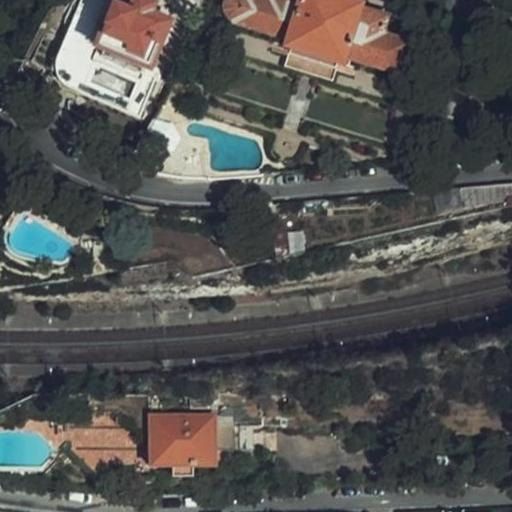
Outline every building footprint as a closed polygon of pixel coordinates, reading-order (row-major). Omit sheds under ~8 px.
[(154,16),(158,7),(141,0),(139,0),(133,16),(113,8),(98,44),(102,46),(100,51),(104,52),(103,58),(150,77),(172,24),(154,16)] [(401,74),(409,47),(385,39),(391,19),(363,10),(363,6),(341,0),(277,0),(277,3),(266,0),(232,0),(229,5),(231,16),(236,22),(295,40),(292,49),(346,66),(348,57),(401,74)] [(172,124),(155,125),(145,141),(158,156),(175,154),(180,142),(181,139),(172,124)] [(189,181),(209,181),(203,149),(180,142),(175,154),(158,156),(145,141),(126,172),(159,178),(189,181)] [(511,186),(493,188),(496,204),(511,201),(511,186)] [(465,190),(468,210),(487,206),(496,204),(493,188),(465,190)] [(465,190),(434,193),(438,217),(468,210),(465,190)] [(210,414),(143,413),(142,469),(166,469),(169,478),(188,478),(188,469),(209,469),(210,414)]
